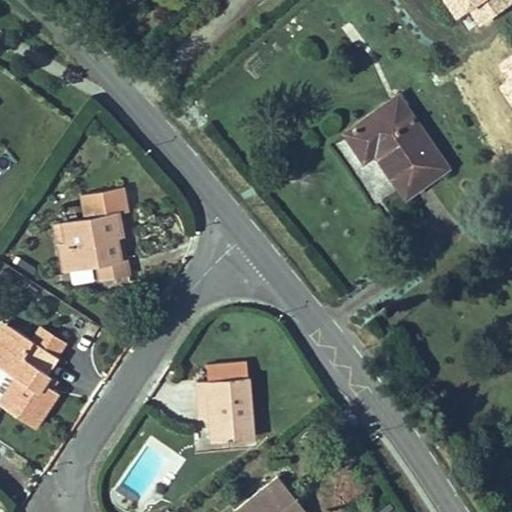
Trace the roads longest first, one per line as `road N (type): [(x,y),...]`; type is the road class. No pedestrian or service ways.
road 1 (tertiary): [(242,230),(455,511)]
road 2 (residential): [(76,511),(70,480),(80,456),(242,230)]
road 3 (tertiary): [(41,2),(242,230)]
